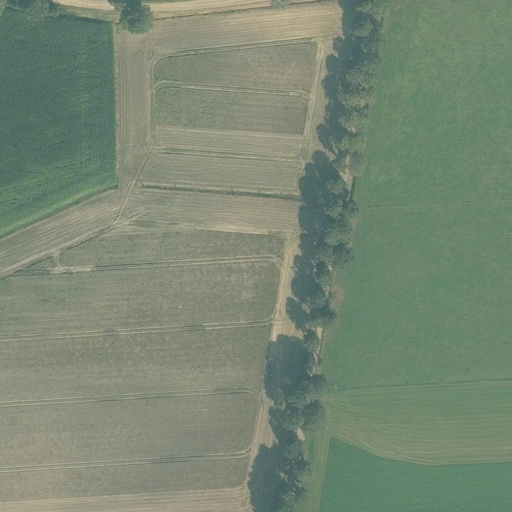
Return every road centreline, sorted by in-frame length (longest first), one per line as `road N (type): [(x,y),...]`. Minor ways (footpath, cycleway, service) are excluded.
road 1 (track): [(286,511),(372,0)]
road 2 (track): [(66,0),(160,7),(228,0)]
